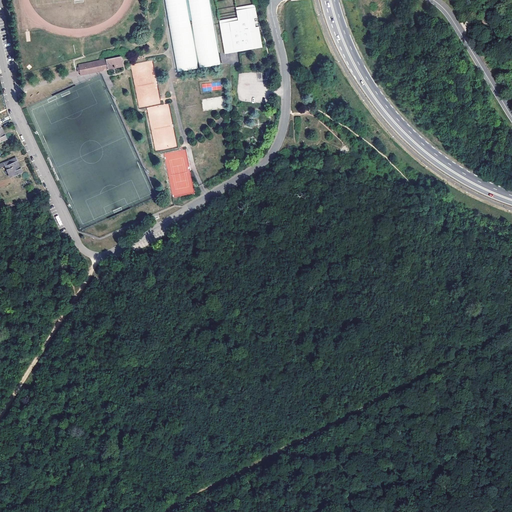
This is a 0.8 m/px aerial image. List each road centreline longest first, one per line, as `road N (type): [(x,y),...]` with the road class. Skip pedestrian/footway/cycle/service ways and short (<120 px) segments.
road 1 (unclassified): [(271,0),(286,91),(274,149),(258,167),(102,255),(76,240),(16,111),(0,50)]
road 2 (primary): [(326,0),(351,65),(388,119),(435,163),(511,202)]
road 3 (primary): [(511,195),(452,166),(401,123),(361,70),(334,0)]
road 4 (track): [(97,255),(0,417)]
road 5 (unclassified): [(434,0),(511,117)]
road 6 (track): [(208,197),(171,82)]
